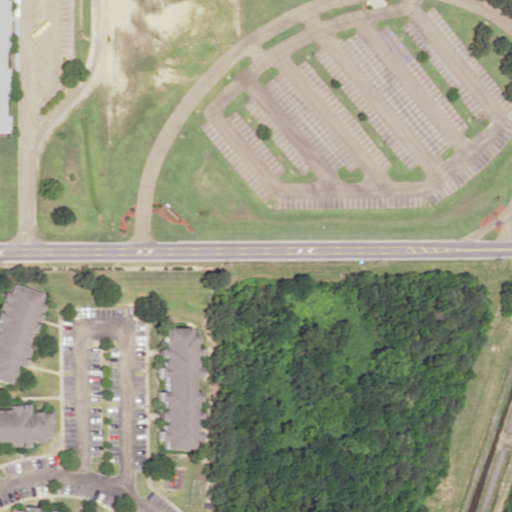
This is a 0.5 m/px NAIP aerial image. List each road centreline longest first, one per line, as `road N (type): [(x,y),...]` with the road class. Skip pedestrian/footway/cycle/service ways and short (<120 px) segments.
road 1 (residential): [(0,252),(511,247)]
road 2 (residential): [(74,475),(70,327),(118,326),(119,494)]
road 3 (residential): [(144,511),(74,475),(0,486)]
